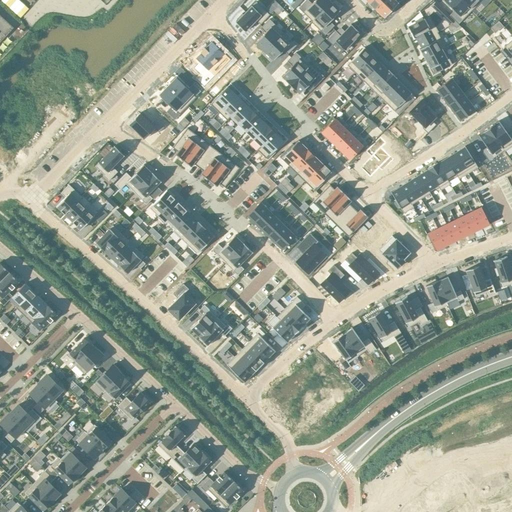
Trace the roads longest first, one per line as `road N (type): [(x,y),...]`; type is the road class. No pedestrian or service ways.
road 1 (residential): [(330,323),(276,261),(172,167),(104,122)]
road 2 (residential): [(247,402),(27,201)]
road 3 (residential): [(367,193),(280,98),(215,10)]
road 4 (residential): [(511,95),(367,193)]
road 5 (secondary): [(367,439),(417,400),(511,355)]
road 6 (residential): [(215,10),(104,122)]
road 7 (residential): [(67,511),(173,402)]
road 8 (residential): [(391,511),(446,460),(511,442)]
road 9 (residential): [(173,402),(246,474),(280,488)]
road 10 (residential): [(75,314),(173,402)]
road 11 (residential): [(330,323),(441,265)]
